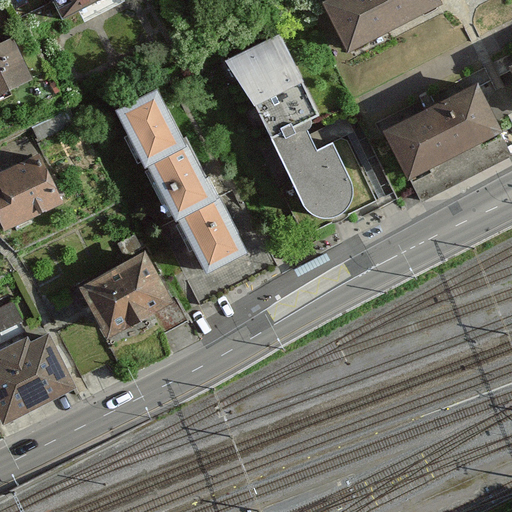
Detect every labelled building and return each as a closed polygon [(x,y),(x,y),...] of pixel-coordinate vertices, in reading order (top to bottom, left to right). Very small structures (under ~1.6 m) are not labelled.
[(126,0),(58,0),(77,33),(129,4),(126,0)] [(445,0),(349,0),(333,9),(362,64),(454,16),(445,0)] [(283,39),(221,71),(307,235),(363,206),(335,154),(313,166),(302,145),(331,130),(283,39)] [(16,42),(0,49),(0,106),(38,88),(16,42)] [(511,154),(480,89),(384,135),(419,206),(511,160),(511,154)] [(170,101),(133,120),(161,174),(198,154),(170,101)] [(230,210),(198,154),(161,174),(192,231),(230,210)] [(11,195),(0,199),(0,216),(11,242),(82,212),(62,165),(49,170),(45,161),(4,179),(11,195)] [(259,259),(230,210),(192,231),(220,281),(259,259)] [(144,258),(89,290),(116,336),(171,303),(144,258)] [(19,295),(0,303),(0,328),(28,317),(19,295)] [(49,342),(0,364),(0,421),(71,388),(49,342)]
